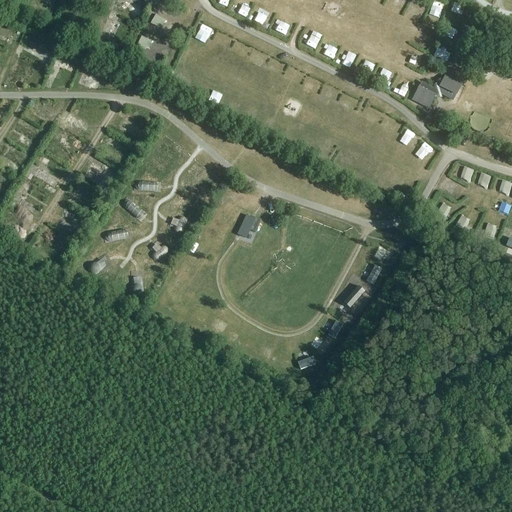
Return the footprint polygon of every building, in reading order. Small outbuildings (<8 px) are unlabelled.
[(53,27),(63,9),(57,5),(47,24),(53,27)] [(140,27),(146,9),(138,7),(133,24),(140,27)] [(252,30),(258,17),(251,14),(245,27),(252,30)] [(93,21),(84,40),(92,44),(102,26),(93,21)] [(261,37),(273,41),(275,36),(263,31),(261,37)] [(136,50),(140,43),(127,37),(124,43),(136,50)] [(28,62),(32,56),(19,48),(15,55),(28,62)] [(309,53),(307,57),(316,62),(318,58),(309,53)] [(11,73),(17,76),(19,70),(4,64),(0,73),(0,88),(4,91),(11,73)] [(345,75),(352,79),(355,75),(347,71),(345,75)] [(71,92),(77,75),(67,72),(62,89),(71,92)] [(454,101),(464,83),(446,74),(439,86),(434,88),(422,81),(412,100),(429,109),(436,96),(441,95),(454,101)] [(363,78),(361,83),(372,88),(375,83),(363,78)] [(20,116),(35,125),(40,117),(25,108),(20,116)] [(116,132),(125,138),(129,131),(111,119),(104,130),(113,136),(116,132)] [(43,123),(40,129),(49,134),(52,128),(43,123)] [(53,130),(50,134),(69,146),(71,141),(53,130)] [(20,147),(23,140),(6,131),(2,138),(20,147)] [(27,161),(25,168),(31,171),(34,164),(27,161)] [(88,183),(92,176),(79,168),(75,175),(88,183)] [(22,173),(17,181),(38,194),(43,186),(22,173)] [(8,186),(5,193),(13,197),(16,190),(8,186)] [(62,193),(59,199),(76,209),(79,203),(62,193)] [(5,202),(0,211),(19,220),(20,217),(16,215),(19,208),(5,202)] [(51,214),(47,221),(63,231),(67,224),(51,214)] [(0,240),(6,243),(14,227),(7,224),(0,238),(0,240)] [(190,232),(185,242),(190,244),(195,235),(190,232)] [(165,270),(162,280),(167,281),(170,272),(165,270)]
